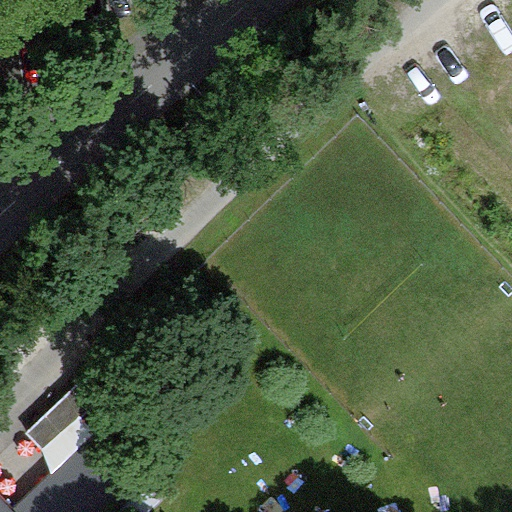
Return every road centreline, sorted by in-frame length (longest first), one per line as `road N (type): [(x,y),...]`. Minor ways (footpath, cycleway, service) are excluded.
road 1 (track): [(433,0),(0,394)]
road 2 (tertiary): [(0,208),(240,0)]
